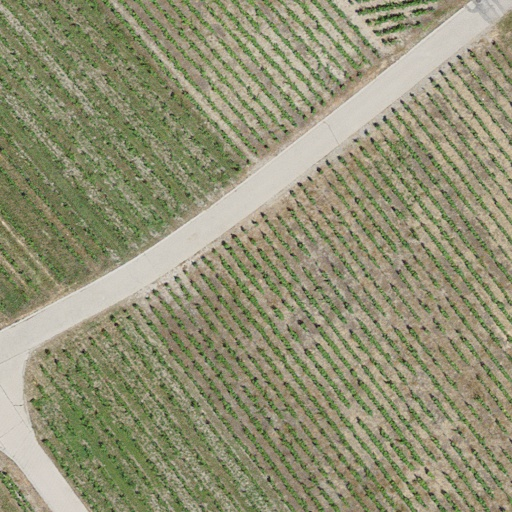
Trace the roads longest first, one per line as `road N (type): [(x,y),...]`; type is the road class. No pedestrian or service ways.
road 1 (track): [(0,358),(184,251),(493,0)]
road 2 (track): [(76,511),(0,407)]
